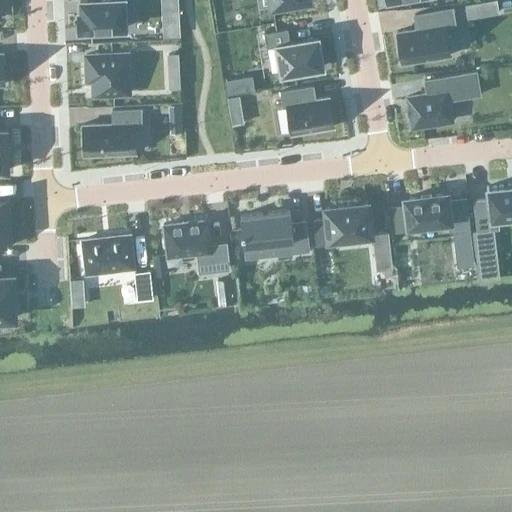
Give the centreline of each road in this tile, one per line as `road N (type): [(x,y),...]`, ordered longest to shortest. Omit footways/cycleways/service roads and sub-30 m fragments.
road 1 (residential): [(379,163),(47,201)]
road 2 (residential): [(47,201),(37,0)]
road 3 (residential): [(352,0),(379,163)]
road 4 (residential): [(379,163),(511,148)]
